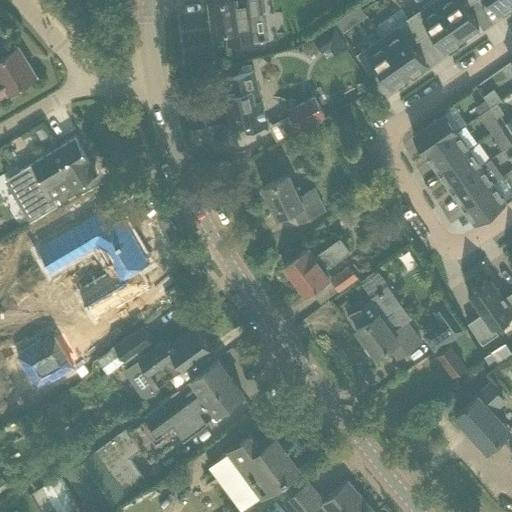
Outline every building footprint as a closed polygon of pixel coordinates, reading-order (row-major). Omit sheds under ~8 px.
[(208,0),(213,32),(227,30),(228,43),(252,40),(248,12),(261,11),(260,0),(208,0)] [(445,0),(439,5),(461,38),(479,26),(465,6),(473,0),(445,0)] [(511,0),(487,0),(496,13),(511,2),(511,0)] [(419,9),(408,16),(422,36),(431,30),(444,49),(461,38),(439,5),(423,15),(419,9)] [(343,15),(336,20),(342,30),(350,25),(343,15)] [(402,30),(387,41),(410,74),(427,62),(413,42),(422,36),(408,16),(397,24),(402,30)] [(367,45),(356,53),(368,73),(379,66),(393,85),(410,74),(387,41),(372,51),(367,45)] [(0,95),(35,73),(17,45),(0,56),(0,95)] [(253,69),(222,76),(226,93),(224,94),(231,124),(245,121),(246,128),(267,123),(261,97),(260,98),(253,69)] [(497,102),(500,100),(493,89),(483,97),(485,100),(490,106),(490,107),(497,102)] [(287,110),(297,128),(323,114),(313,96),(287,110)] [(490,106),(485,100),(475,107),(479,113),(490,106)] [(497,116),(503,112),(497,102),(490,107),(495,114),(497,116)] [(490,107),(490,106),(479,113),(478,114),(486,124),(494,118),(497,116),(495,114),(490,107)] [(425,152),(456,130),(444,112),(413,134),(425,152)] [(42,127),(35,131),(40,140),(47,136),(42,127)] [(437,169),(468,147),(456,130),(425,152),(437,169)] [(511,143),(504,132),(495,138),(503,149),(511,143)] [(14,173),(6,178),(17,198),(29,219),(55,203),(53,199),(79,183),(96,172),(75,137),(14,173)] [(449,186),(481,165),(468,147),(437,169),(449,186)] [(493,182),(481,165),(449,186),(462,204),(493,182)] [(299,192),(289,173),(262,186),(277,215),(291,208),(298,221),(324,208),(313,185),(299,192)] [(505,200),(493,182),(462,204),(474,222),(505,200)] [(375,192),(369,202),(384,210),(389,199),(375,192)] [(102,212),(42,249),(43,250),(47,248),(59,267),(100,241),(119,271),(108,278),(113,287),(106,292),(112,302),(99,310),(100,311),(146,283),(136,267),(145,262),(137,250),(136,248),(141,245),(123,215),(110,223),(102,212)] [(323,268),(348,249),(339,236),(313,255),(308,247),(283,265),(304,294),(328,276),(323,268)] [(331,278),(340,289),(356,276),(347,265),(331,278)] [(493,326),(511,312),(511,308),(504,296),(490,277),(467,292),(481,312),(467,322),(482,343),(498,332),(493,326)] [(347,314),(357,327),(355,328),(375,354),(387,345),(397,357),(420,340),(404,318),(393,328),(381,312),(383,310),(372,295),(347,314)] [(443,302),(432,310),(451,336),(462,328),(443,302)] [(71,321),(34,343),(53,375),(90,353),(71,321)] [(112,346),(124,362),(151,342),(139,326),(112,346)] [(123,369),(143,397),(159,386),(149,374),(172,355),(183,368),(210,348),(194,326),(168,346),(163,339),(123,369)] [(436,354),(452,375),(465,366),(449,344),(436,354)] [(490,352),(483,356),(488,365),(496,361),(490,352)] [(214,412),(226,403),(242,392),(217,358),(125,425),(140,446),(167,427),(176,439),(213,411),(214,412)] [(495,410),(505,400),(488,383),(454,414),(487,449),(511,427),(495,410)] [(140,446),(125,425),(63,470),(94,511),(95,511),(125,489),(144,476),(128,455),(140,446)] [(241,509),(298,467),(275,436),(259,447),(249,434),(227,452),(208,465),(241,509)] [(42,484),(57,511),(82,511),(61,473),(42,484)] [(374,511),(375,511),(347,479),(323,499),(306,479),(282,500),(290,511),(307,511),(319,502),(326,511),(374,511)]
